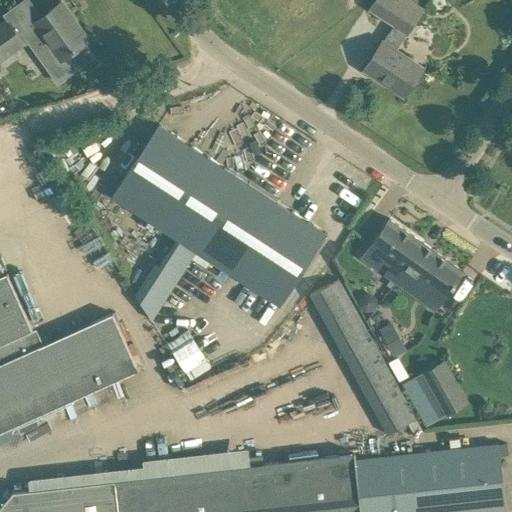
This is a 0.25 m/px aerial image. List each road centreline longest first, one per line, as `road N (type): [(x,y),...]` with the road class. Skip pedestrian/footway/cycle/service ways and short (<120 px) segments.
road 1 (unclassified): [(440,203),(259,81),(172,0)]
road 2 (residential): [(440,203),(511,91)]
